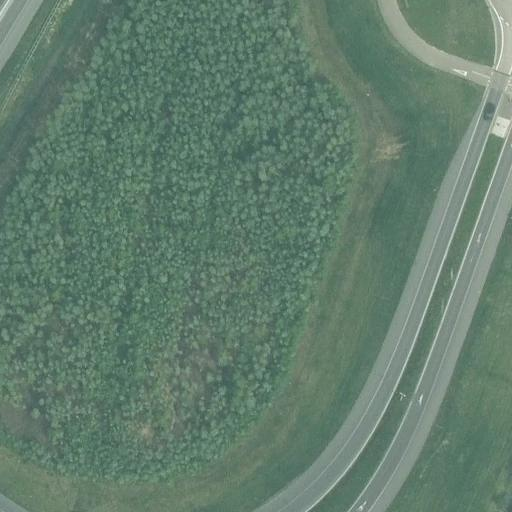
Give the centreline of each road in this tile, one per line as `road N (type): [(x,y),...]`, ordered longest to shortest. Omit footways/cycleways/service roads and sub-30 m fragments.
road 1 (motorway): [(499,81),(400,357),(364,428),(294,511)]
road 2 (motorway): [(359,511),(406,431),(511,144)]
road 3 (unclassified): [(387,0),(420,51),(499,81)]
